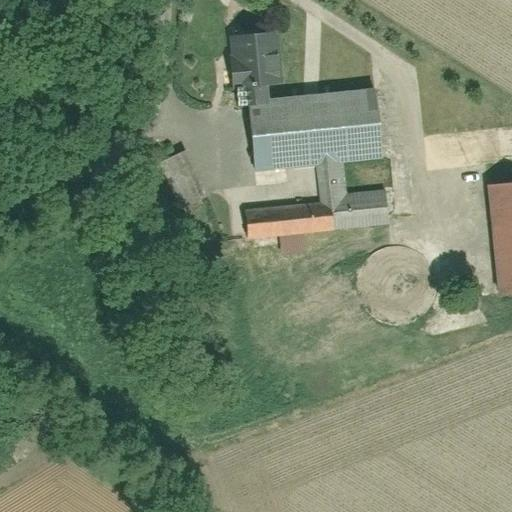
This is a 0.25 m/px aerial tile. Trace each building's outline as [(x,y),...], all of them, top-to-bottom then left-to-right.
[(257,102),(296,97),(288,29),(239,35),(245,83),(254,82),(257,102)] [(296,97),(257,102),(264,168),(324,162),(350,159),(393,154),(386,87),(296,97)] [(324,162),(328,197),(354,194),(350,159),(324,162)] [(511,182),(495,184),(507,292),(511,291),(511,182)] [(331,228),(395,220),(392,190),(354,194),(328,197),(331,228)] [(331,228),(328,197),(257,205),(261,235),(289,232),(310,230),(331,228)] [(310,230),(289,232),(291,253),(312,251),(310,230)]
